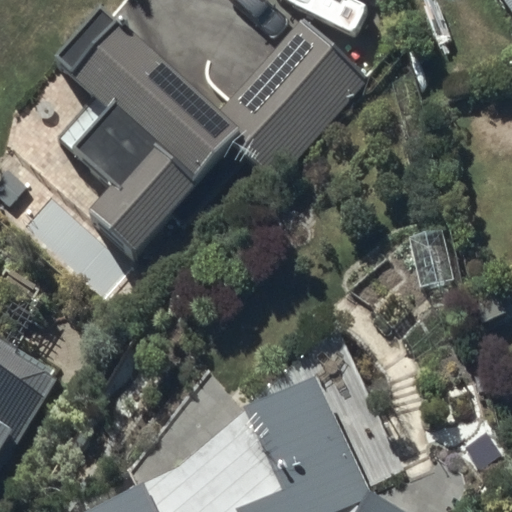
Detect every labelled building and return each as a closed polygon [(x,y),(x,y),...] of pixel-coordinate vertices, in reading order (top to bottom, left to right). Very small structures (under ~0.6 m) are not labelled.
[(511,0),(499,0),(511,19),(511,0)] [(367,86),(301,29),(218,124),(103,25),(57,78),(111,125),(94,144),(76,128),(58,149),(75,164),(71,168),(112,203),(90,229),(137,270),(174,227),(184,236),(244,166),(275,192),(367,86)] [(445,233),(407,241),(420,297),(457,288),(445,233)] [(0,481),(57,386),(54,384),(58,377),(20,354),(17,360),(0,349),(0,481)] [(126,511),(378,511),(372,509),(319,393),(244,428),(246,432),(177,490),(126,511)]
